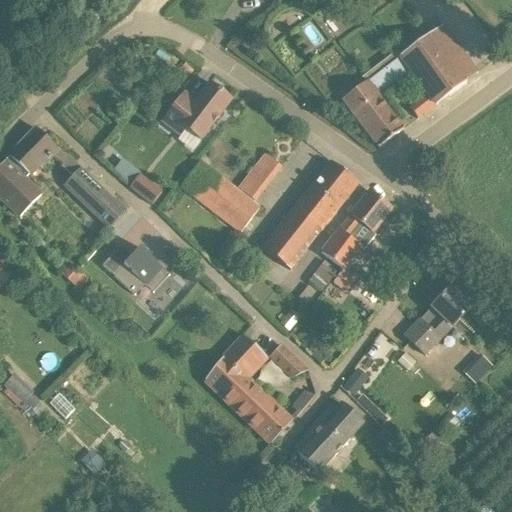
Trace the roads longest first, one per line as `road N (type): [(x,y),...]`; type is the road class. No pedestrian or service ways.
road 1 (residential): [(374,164),(174,29),(128,29),(35,111)]
road 2 (residential): [(329,382),(35,111)]
road 3 (residential): [(329,382),(450,226)]
road 4 (residential): [(374,164),(511,63)]
road 5 (residential): [(241,495),(329,382)]
